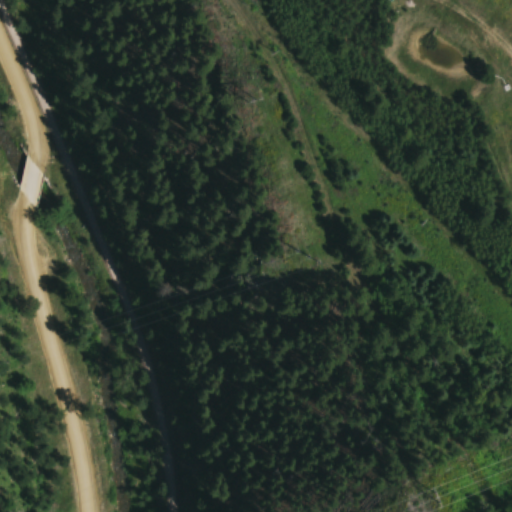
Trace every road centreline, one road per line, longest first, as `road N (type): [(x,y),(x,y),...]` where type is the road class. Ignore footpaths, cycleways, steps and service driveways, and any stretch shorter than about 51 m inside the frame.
road 1 (tertiary): [(31,215),(85,511)]
road 2 (tertiary): [(0,33),(34,118),(40,163)]
